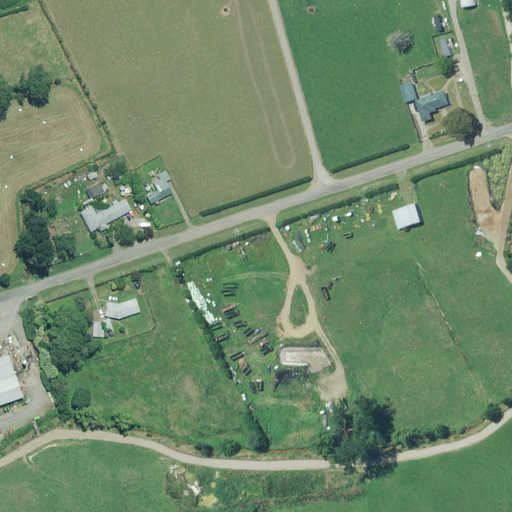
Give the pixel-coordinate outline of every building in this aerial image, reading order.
[(479,6),(478,0),(464,0),(466,9),(479,6)] [(454,55),(450,40),(444,42),(448,57),(454,55)] [(421,99),(416,83),(404,87),(409,103),(421,99)] [(453,105),(448,92),(420,101),(426,122),(436,119),(434,113),(440,111),(440,109),(453,105)] [(171,180),(167,172),(159,176),(161,180),(154,184),(158,191),(148,196),(152,204),(156,202),(157,205),(161,203),(159,200),(172,194),(166,182),(171,180)] [(105,192),(101,184),(88,191),(93,199),(105,192)] [(90,200),(84,203),(87,210),(82,213),(87,223),(92,232),(99,228),(101,232),(109,228),(107,224),(133,211),(126,199),(97,215),(90,200)] [(426,222),(420,204),(397,211),(402,230),(426,222)] [(121,319),(140,312),(135,299),(119,304),(109,302),(106,316),(121,319)] [(113,329),(111,319),(103,322),(106,331),(113,329)] [(93,337),(104,338),(105,333),(102,332),(102,323),(95,322),(93,337)] [(139,346),(139,335),(122,335),(122,345),(139,346)] [(0,357),(0,405),(23,398),(8,355),(0,357)]
